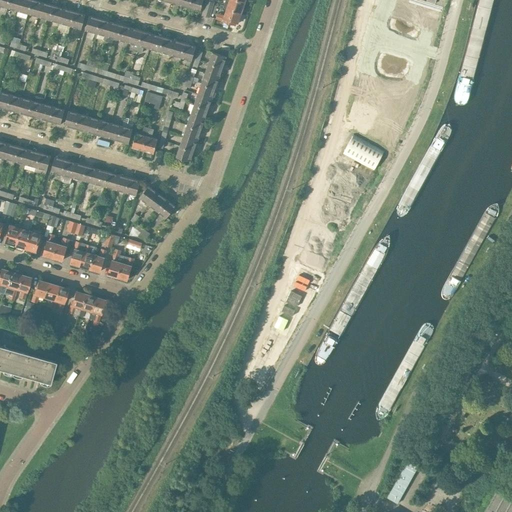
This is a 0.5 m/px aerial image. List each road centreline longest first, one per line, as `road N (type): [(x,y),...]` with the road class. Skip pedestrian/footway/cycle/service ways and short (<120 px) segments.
road 1 (unclassified): [(205,511),(421,119),(456,0)]
road 2 (unclassified): [(359,511),(511,216)]
road 3 (residential): [(209,186),(0,126)]
road 4 (residential): [(209,186),(257,47)]
road 5 (residential): [(0,257),(133,297)]
road 6 (residential): [(133,297),(209,186)]
road 7 (residential): [(56,406),(133,297)]
